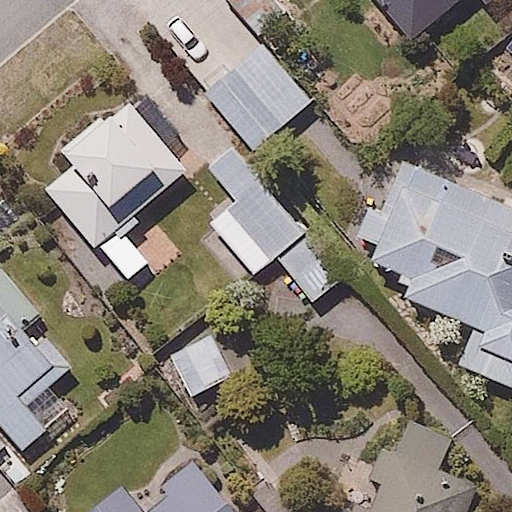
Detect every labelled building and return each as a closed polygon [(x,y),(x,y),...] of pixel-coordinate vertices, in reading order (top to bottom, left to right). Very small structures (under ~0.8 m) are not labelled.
[(493,0),(385,0),(422,40),(465,0),(491,0),(492,1),(493,0)] [(199,77),(257,147),(318,99),(280,50),(268,60),(260,49),(225,76),(216,64),(199,77)] [(191,168),(123,96),(62,151),(74,165),(50,187),(135,280),(154,262),(109,212),(151,173),(167,190),(191,168)] [(236,140),(207,164),(232,195),(207,216),(257,277),(279,258),(315,301),(345,276),(236,140)] [(411,296),(479,324),(462,365),(511,385),(511,200),(388,152),(345,250),(418,278),(411,296)] [(0,411),(28,446),(52,426),(33,403),(79,366),(51,330),(41,338),(28,322),(40,312),(2,265),(0,266),(0,411)] [(221,328),(173,352),(196,397),(244,372),(221,328)] [(470,511),(482,484),(387,444),(380,472),(376,470),(372,481),(384,486),(372,511),(371,511),(347,502),(343,511),(470,511)] [(171,495),(150,510),(130,484),(93,511),(239,511),(200,460),(165,487),(171,495)]
